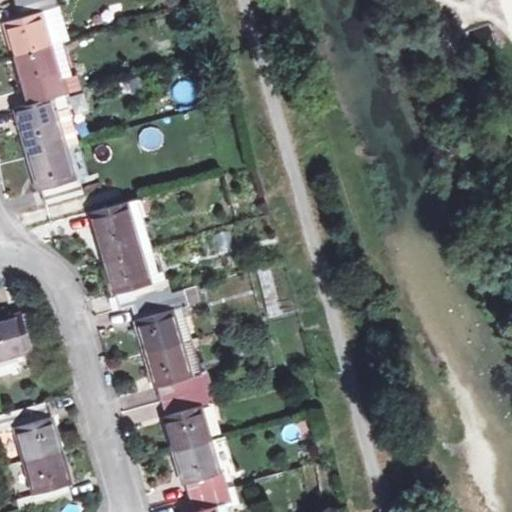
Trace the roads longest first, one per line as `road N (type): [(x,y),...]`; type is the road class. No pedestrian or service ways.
road 1 (residential): [(381,511),(245,0)]
road 2 (residential): [(0,248),(59,279),(125,511)]
